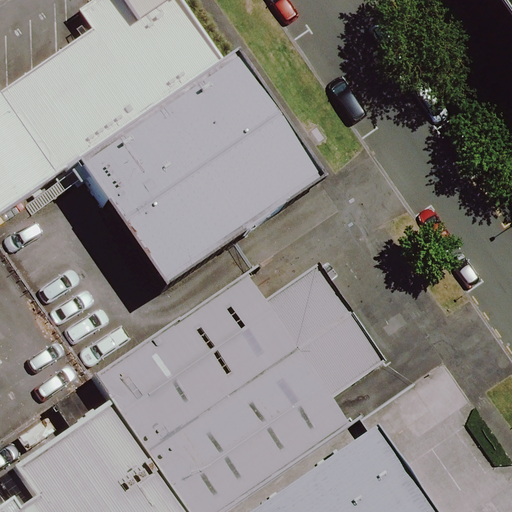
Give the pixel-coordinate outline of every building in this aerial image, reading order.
[(72,167),(221,64),(176,1),(177,0),(96,0),(78,13),(93,34),(2,97),(58,177),(72,167)] [(511,0),(438,0),(511,113),(511,0)] [(230,58),(221,64),(72,167),(162,295),(320,186),(230,58)] [(0,217),(58,177),(2,97),(0,94),(0,217)] [(293,269),(242,305),(222,276),(64,384),(87,416),(153,511),(214,511),(330,433),(308,401),(360,365),(293,269)] [(0,475),(0,511),(153,511),(87,416),(0,475)] [(330,433),(214,511),(414,511),(349,419),(330,433)]
